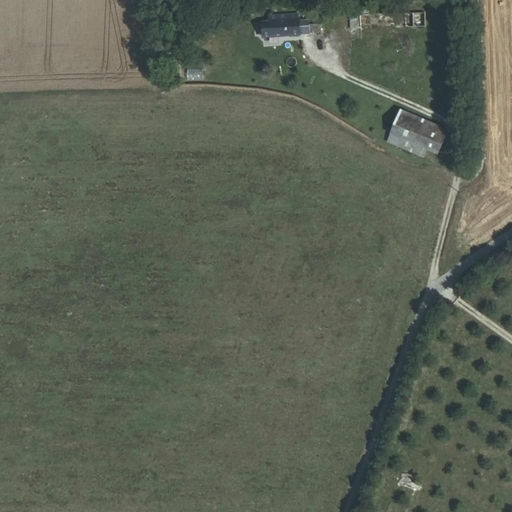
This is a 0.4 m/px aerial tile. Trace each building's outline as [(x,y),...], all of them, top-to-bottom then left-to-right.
[(352,29),(362,28),(362,14),(351,15),(352,29)] [(264,36),(322,33),(322,25),(310,25),(310,22),(301,22),(300,15),(269,16),(270,21),(264,22),(264,25),(258,25),(258,34),(264,34),(264,36)] [(173,73),(182,72),(179,57),(171,59),(173,73)] [(174,80),(183,79),(182,72),(173,73),(174,80)] [(441,153),(449,131),(401,111),(394,133),(430,148),(441,153)] [(425,158),(430,148),(394,133),(390,142),(425,158)]
